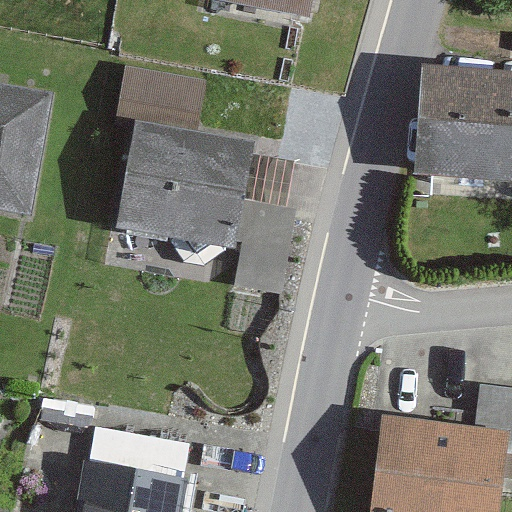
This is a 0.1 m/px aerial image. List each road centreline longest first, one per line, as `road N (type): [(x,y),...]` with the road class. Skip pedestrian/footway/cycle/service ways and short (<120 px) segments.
road 1 (residential): [(410,0),(326,327)]
road 2 (residential): [(326,327),(290,511)]
road 3 (residential): [(511,309),(326,327)]
